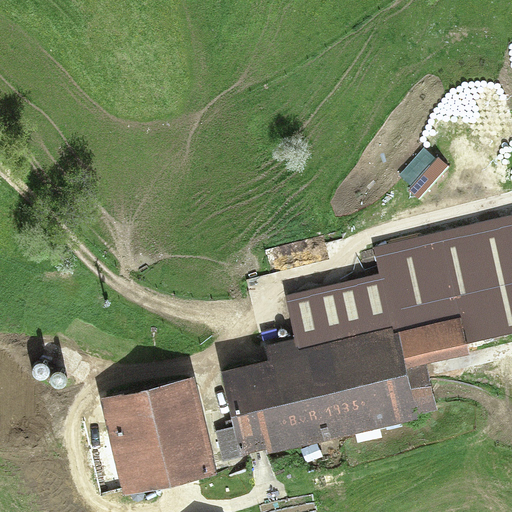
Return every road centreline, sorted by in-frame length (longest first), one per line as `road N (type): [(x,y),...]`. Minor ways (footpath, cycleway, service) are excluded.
road 1 (unclassified): [(163,309),(227,320),(262,287),(334,265),(385,226),(511,192)]
road 2 (track): [(227,320),(222,345),(205,360),(109,378),(80,403),(83,477),(112,511)]
road 3 (track): [(163,309),(81,255),(0,173)]
